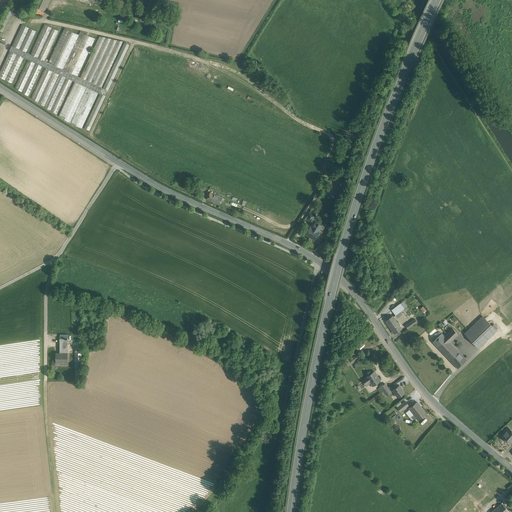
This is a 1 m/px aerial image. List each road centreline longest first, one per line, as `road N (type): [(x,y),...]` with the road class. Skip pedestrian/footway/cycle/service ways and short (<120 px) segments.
road 1 (tertiary): [(0,86),(169,190),(324,266),(432,400),(511,470)]
road 2 (primary): [(435,0),(354,203),(289,511)]
road 3 (track): [(286,244),(324,185),(330,135),(237,72),(134,41)]
road 4 (track): [(54,511),(45,381)]
road 5 (track): [(59,255),(47,285),(45,381)]
